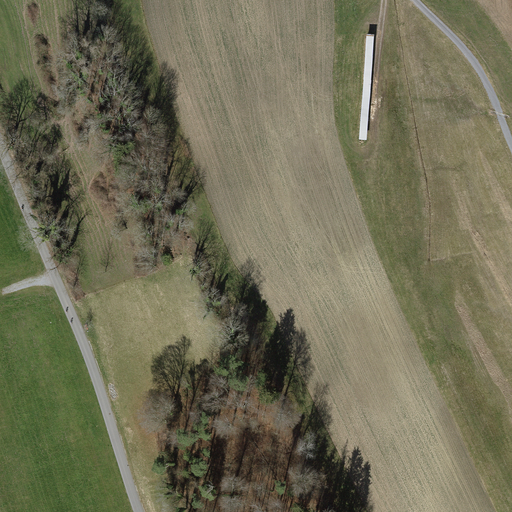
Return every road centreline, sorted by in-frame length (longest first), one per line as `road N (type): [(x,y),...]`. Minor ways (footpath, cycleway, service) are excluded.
road 1 (unclassified): [(0,137),(90,359),(138,511)]
road 2 (track): [(511,143),(475,64),(411,0)]
road 3 (track): [(383,0),(372,140)]
